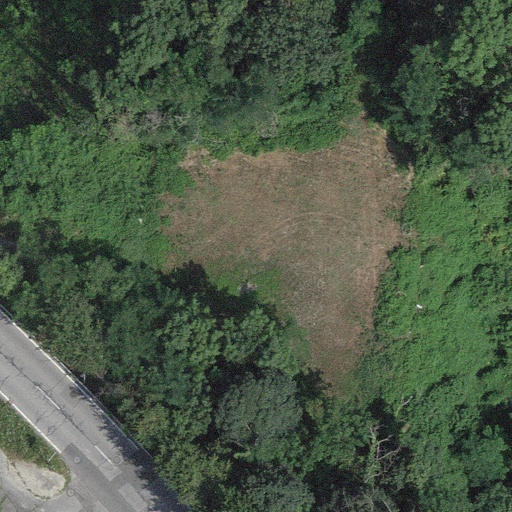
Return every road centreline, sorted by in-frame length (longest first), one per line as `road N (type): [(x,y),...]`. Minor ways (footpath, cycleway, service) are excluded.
road 1 (track): [(0,242),(181,318),(298,318),(347,246)]
road 2 (tertiary): [(149,511),(0,356)]
